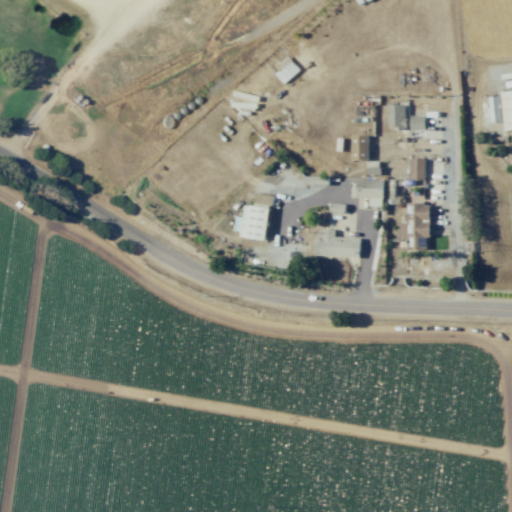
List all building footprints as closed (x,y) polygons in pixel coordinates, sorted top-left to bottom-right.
[(273,73),(283,84),(299,69),(289,58),(273,73)] [(511,129),(511,90),(502,92),(506,130),(511,129)] [(498,98),(489,98),(491,120),(499,120),(498,98)] [(425,127),(424,115),(406,115),(406,104),(387,104),(388,128),(425,127)] [(351,135),(352,159),(368,159),(368,135),(351,135)] [(425,157),(410,157),(410,179),(424,179),(425,157)] [(379,174),(379,161),(367,161),(368,174),(379,174)] [(327,175),(304,176),(304,184),(328,183),(327,175)] [(368,206),(382,206),(383,179),(356,179),(355,197),(368,197),(368,206)] [(267,239),(271,194),(255,193),(254,205),(243,204),(242,216),(235,216),(234,230),(240,230),(240,237),(267,239)] [(329,212),(344,212),(345,203),(329,203),(329,212)] [(429,203),(406,203),(406,222),(399,222),(398,237),(407,237),(407,248),(428,249),(429,203)] [(315,255),(359,256),(360,237),(335,236),(335,230),(322,229),(322,240),(315,240),(315,255)]
